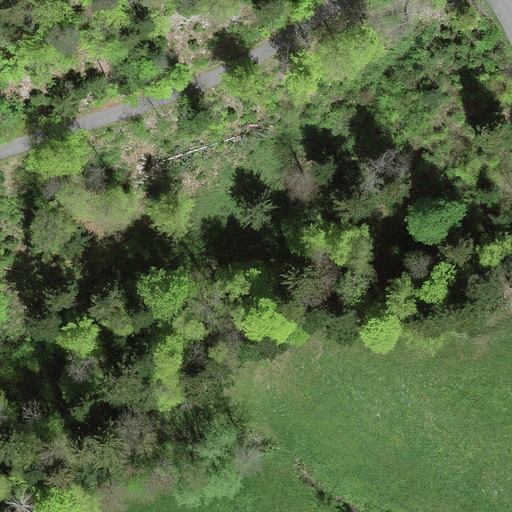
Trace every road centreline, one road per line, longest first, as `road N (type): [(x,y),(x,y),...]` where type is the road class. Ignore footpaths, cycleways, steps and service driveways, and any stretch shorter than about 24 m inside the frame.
road 1 (track): [(0,278),(131,266),(310,218),(402,231),(511,227)]
road 2 (unclassified): [(0,149),(210,80),(342,0)]
road 3 (track): [(0,380),(165,277),(190,252)]
